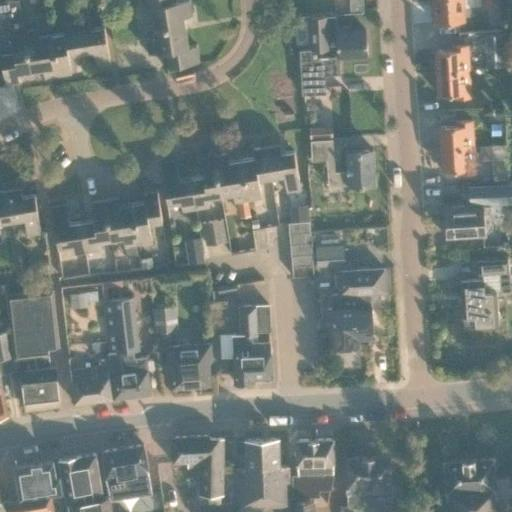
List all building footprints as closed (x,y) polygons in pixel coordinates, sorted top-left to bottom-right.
[(0,0),(0,16),(9,15),(9,19),(23,17),(20,0),(0,0)] [(192,13),(190,0),(166,0),(142,4),(142,5),(150,3),(155,33),(186,28),(184,14),(192,13)] [(465,18),(463,0),(432,0),(434,20),(465,18)] [(351,24),(337,25),(337,13),(310,15),(312,47),(301,48),(304,92),(327,91),(326,72),(341,71),(340,55),(369,53),(367,28),(352,29),(351,24)] [(77,20),(82,50),(94,48),(97,66),(111,64),(105,24),(92,26),(91,18),(77,20)] [(69,52),(82,50),(77,20),(63,22),(65,31),(52,33),(59,72),(72,70),(69,52)] [(38,27),(25,29),(31,68),(44,66),(45,74),(59,72),(52,33),(40,35),(38,27)] [(186,28),(155,33),(147,34),(150,51),(162,49),(165,64),(200,59),(197,42),(189,44),(186,28)] [(31,68),(25,29),(11,31),(0,32),(0,51),(1,51),(6,81),(20,78),(19,70),(31,68)] [(509,63),(508,31),(479,32),(480,47),(493,47),(494,64),(509,63)] [(435,48),(436,70),(470,68),(469,42),(452,43),(452,47),(435,48)] [(288,68),(298,68),(297,48),(287,49),(288,68)] [(472,94),(470,68),(436,70),(437,92),(456,91),(456,95),(472,94)] [(439,123),(441,146),(475,143),(473,117),(453,119),(454,122),(439,123)] [(311,137),(333,135),(332,123),(310,124),(311,137)] [(328,158),(329,184),(376,182),(374,148),(347,149),(348,169),(336,169),(334,137),(311,138),(312,158),(328,158)] [(505,176),(504,141),(480,142),(481,156),(493,156),(493,177),(505,176)] [(280,143),(267,145),(272,174),(284,172),(287,190),(301,188),(295,149),(282,151),(280,143)] [(475,143),(441,146),(442,168),(460,167),(460,171),(477,169),(475,143)] [(259,176),(272,174),(267,145),(253,147),(255,155),(242,157),(248,197),(262,194),(259,176)] [(237,198),(248,197),(242,157),(230,159),(228,151),(215,153),(221,193),(234,191),(235,199),(237,198)] [(209,195),(221,193),(215,153),(201,155),(204,174),(191,176),(196,205),(210,203),(209,195)] [(196,205),(191,176),(179,178),(176,159),(162,162),(168,201),(181,199),(183,207),(196,205)] [(480,181),(481,199),(505,198),(504,180),(480,181)] [(22,186),(8,188),(13,218),(25,216),(28,234),(42,231),(36,192),(23,194),(22,186)] [(0,220),(13,218),(8,188),(0,189),(0,238),(3,238),(0,220)] [(145,199),(133,201),(139,240),(153,238),(150,220),(163,218),(158,188),(144,191),(145,199)] [(139,240),(133,201),(120,203),(119,195),(105,197),(111,236),(124,234),(127,254),(139,253),(137,241),(139,240)] [(99,238),(111,236),(105,197),(91,199),(94,217),(82,219),(87,249),(100,247),(99,238)] [(248,197),(237,198),(240,215),(251,213),(248,197)] [(309,217),(307,202),(290,204),(292,218),(309,217)] [(492,215),(491,202),(445,205),(447,235),(486,232),(485,215),(492,215)] [(87,249),(82,219),(69,221),(66,203),(52,205),(59,245),(72,243),(73,251),(87,249)] [(206,242),(228,238),(224,216),(203,220),(206,242)] [(289,221),(290,232),(311,230),(310,219),(289,221)] [(312,240),(311,230),(290,232),(290,242),(312,240)] [(205,260),(200,235),(185,237),(189,262),(205,260)] [(290,242),(291,253),(313,251),(312,240),(290,242)] [(317,248),(317,264),(345,263),(344,247),(317,248)] [(314,262),(313,251),(291,253),(292,264),(314,262)] [(142,266),(153,265),(152,255),(141,256),(142,266)] [(464,327),(499,324),(497,289),(511,288),(509,256),(479,258),(480,272),(485,272),(485,276),(460,278),(464,327)] [(315,273),(314,262),(292,264),(293,274),(315,273)] [(332,292),(333,305),(329,305),(331,345),(359,343),(358,335),(372,334),(370,291),(386,290),(385,266),(338,269),(339,291),(332,292)] [(56,365),(51,365),(49,346),(59,345),(53,288),(8,293),(15,356),(35,354),(36,367),(22,369),(27,406),(60,403),(56,365)] [(88,304),(87,290),(70,291),(71,305),(88,304)] [(146,354),(135,355),(134,348),(140,347),(137,315),(142,314),(139,293),(102,297),(114,396),(151,391),(146,354)] [(168,303),(168,299),(154,300),(154,304),(153,304),(155,329),(178,327),(176,303),(168,303)] [(270,302),(240,303),(241,332),(233,332),(235,380),(255,379),(254,375),(273,374),(271,340),(252,341),(252,332),(258,331),(257,328),(271,328),(270,302)] [(0,412),(9,410),(0,373),(0,370),(15,367),(8,328),(0,329),(0,412)] [(211,341),(168,344),(169,362),(172,362),(174,384),(211,381),(209,359),(212,359),(211,341)] [(108,363),(71,368),(75,401),(112,396),(108,363)] [(203,464),(202,492),(223,492),(224,453),(224,437),(212,437),(212,434),(175,435),(174,460),(191,460),(191,465),(203,464)] [(300,462),(301,474),(295,474),(296,493),(319,492),(318,474),(335,474),(334,462),(337,462),(335,436),(297,438),(298,462),(300,462)] [(247,466),(238,466),(240,486),(241,507),(268,506),(293,504),(292,483),(291,464),(282,465),(280,437),(246,439),(247,466)] [(145,442),(104,450),(109,481),(112,498),(154,490),(151,474),(145,442)] [(63,456),(60,457),(69,511),(112,511),(109,492),(104,493),(96,453),(96,451),(78,454),(78,453),(76,454),(63,456)] [(392,454),(348,456),(350,494),(373,493),(373,501),(395,500),(394,492),(392,454)] [(507,511),(507,493),(511,492),(511,486),(511,475),(497,476),(496,456),(446,459),(448,497),(439,497),(440,511),(507,511)] [(20,495),(10,497),(11,511),(35,511),(36,511),(54,508),(51,492),(61,490),(59,475),(55,475),(52,457),(15,464),(20,495)] [(11,511),(10,497),(0,498),(0,496),(0,511),(11,511)] [(314,511),(314,498),(293,499),(293,511),(314,511)] [(239,511),(239,501),(202,500),(202,511),(239,511)]
